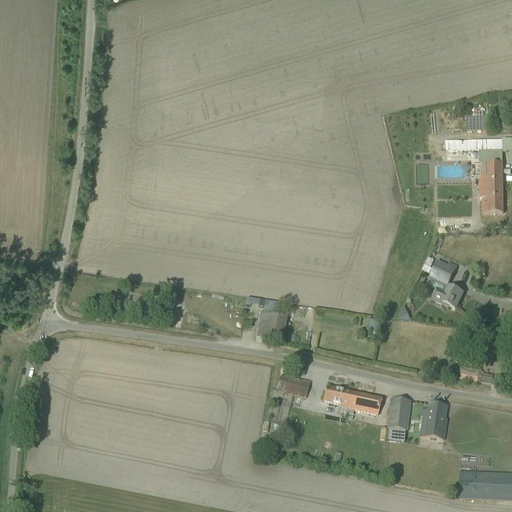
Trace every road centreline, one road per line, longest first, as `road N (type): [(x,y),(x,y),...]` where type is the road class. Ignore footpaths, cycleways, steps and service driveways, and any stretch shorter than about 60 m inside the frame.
road 1 (unclassified): [(511,403),(46,322)]
road 2 (unclassified): [(46,322),(79,161),(91,0)]
road 3 (unclassified): [(9,511),(20,398),(46,322)]
